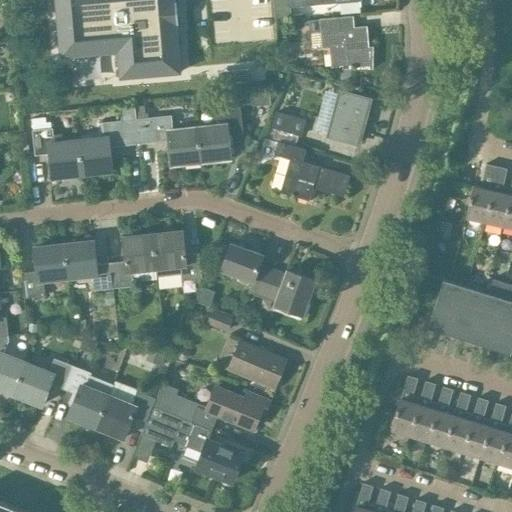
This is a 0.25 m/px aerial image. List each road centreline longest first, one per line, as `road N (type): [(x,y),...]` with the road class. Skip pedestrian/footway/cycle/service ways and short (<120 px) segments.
road 1 (residential): [(365,258),(196,200),(0,219)]
road 2 (tertiary): [(268,511),(365,258)]
road 3 (tertiary): [(365,258),(414,114),(421,0)]
road 4 (residential): [(511,151),(474,142),(485,85),(484,0)]
road 5 (residential): [(164,511),(0,442)]
road 6 (residential): [(505,511),(355,466)]
